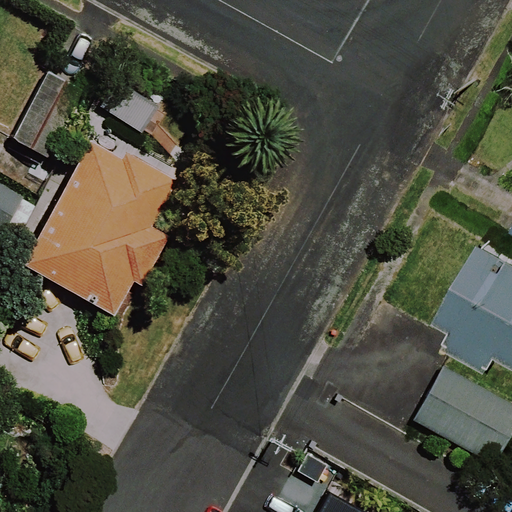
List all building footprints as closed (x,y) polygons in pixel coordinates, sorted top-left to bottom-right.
[(83,92),(50,71),(8,134),(41,156),(83,92)] [(174,174),(96,131),(22,267),(109,314),(127,280),(136,285),(163,235),(146,226),(174,174)] [(34,207),(0,187),(0,234),(14,243),(34,207)] [(511,258),(489,246),(440,335),(494,366),(503,350),(511,354),(511,258)] [(511,432),(511,402),(436,368),(412,420),(499,460),(511,432)] [(355,511),(329,496),(319,511),(355,511)]
